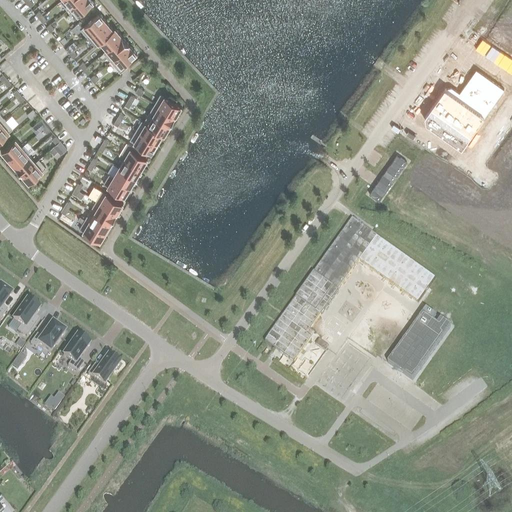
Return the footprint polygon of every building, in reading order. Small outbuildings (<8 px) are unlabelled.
[(71,7),(79,0),(61,0),(60,2),(67,11),(71,7)] [(93,3),(91,0),(79,0),(71,7),(78,16),(93,3)] [(88,39),(92,36),(107,23),(100,14),(80,30),(88,39)] [(114,30),(107,23),(92,36),(98,43),(116,29),(115,29),(114,30)] [(101,42),(107,50),(122,37),(116,29),(98,43),(99,44),(101,42)] [(122,37),(107,50),(103,53),(111,62),(114,59),(130,46),(122,37)] [(74,42),(69,46),(73,51),(77,47),(74,42)] [(130,46),(114,59),(121,67),(137,54),(133,50),(130,46)] [(444,89),(425,117),(426,123),(461,149),(503,90),(475,70),(459,93),(451,88),(444,89)] [(138,87),(135,92),(141,96),(144,91),(138,87)] [(160,94),(155,104),(176,117),(182,107),(175,103),(176,101),(169,97),(168,99),(160,94)] [(170,126),(176,117),(155,104),(149,113),(170,126)] [(29,113),(26,115),(30,120),(33,117),(36,114),(32,110),(29,113)] [(170,126),(149,113),(144,122),(162,134),(165,135),(170,126)] [(12,115),(6,120),(13,128),(19,123),(12,115)] [(0,139),(12,129),(5,121),(0,125),(0,139)] [(142,121),(136,131),(157,143),(162,134),(144,122),(142,121)] [(151,153),(157,143),(136,131),(130,140),(151,153)] [(7,159),(21,147),(14,139),(0,151),(7,159)] [(67,149),(60,141),(56,145),(49,151),(53,156),(58,152),(60,155),(67,149)] [(28,155),(21,147),(7,159),(13,167),(28,155)] [(130,149),(125,158),(142,169),(148,159),(130,149)] [(20,175),(34,162),(28,155),(13,167),(20,175)] [(369,195),(379,202),(406,163),(397,156),(369,195)] [(142,169),(125,158),(119,168),(136,178),(142,169)] [(38,159),(34,162),(20,175),(27,183),(33,178),(35,180),(41,175),(39,173),(45,168),(38,159)] [(130,188),(136,178),(119,168),(113,177),(130,188)] [(130,188),(113,177),(108,187),(125,197),(130,188)] [(96,201),(117,214),(123,204),(102,191),(96,201)] [(117,214),(96,201),(90,210),(112,223),(117,214)] [(112,223),(90,210),(85,220),(106,233),(112,223)] [(79,216),(75,225),(80,228),(85,219),(79,216)] [(264,342),(294,363),(311,338),(306,335),(359,261),(418,303),(435,278),(352,219),(264,342)] [(106,233),(85,220),(84,221),(79,229),(87,234),(85,236),(92,240),(94,238),(100,242),(106,233)] [(0,289),(0,318),(3,320),(10,310),(5,307),(14,295),(2,287),(0,289)] [(31,324),(42,310),(29,301),(15,321),(23,327),(20,331),(29,338),(36,328),(31,324)] [(426,309),(387,363),(412,381),(450,327),(441,320),(437,325),(432,321),(436,316),(426,309)] [(52,352),(66,332),(54,323),(44,338),(39,334),(32,344),(37,348),(40,343),(52,352)] [(69,366),(73,369),(78,373),(86,363),(81,359),(91,345),(81,338),(79,336),(64,356),(67,358),(72,362),(69,366)] [(19,340),(15,346),(21,350),(25,344),(19,340)] [(315,345),(325,351),(328,347),(319,340),(315,345)] [(121,364),(109,356),(101,368),(96,364),(89,374),(105,386),(121,364)] [(14,362),(11,366),(17,370),(20,366),(14,362)]
